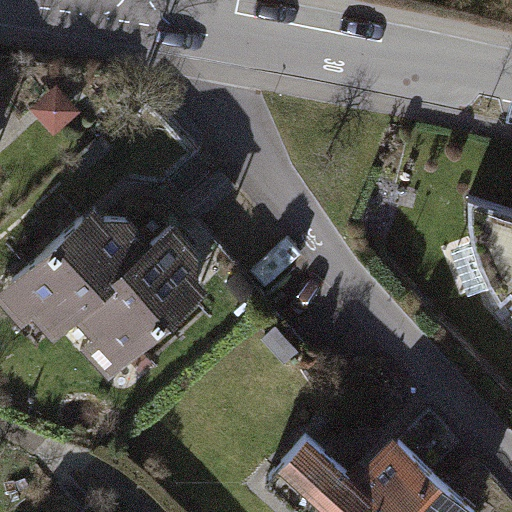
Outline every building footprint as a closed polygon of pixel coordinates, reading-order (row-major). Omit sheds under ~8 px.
[(0,169),(12,159),(0,145),(0,169)] [(127,188),(16,286),(60,335),(78,320),(171,238),(127,188)] [(511,213),(471,200),(473,239),(492,288),(503,308),(511,299),(511,213)] [(171,238),(78,320),(123,370),(231,275),(187,224),(171,238)] [(477,511),(396,438),(356,482),(309,439),(277,474),(318,511),(477,511)]
